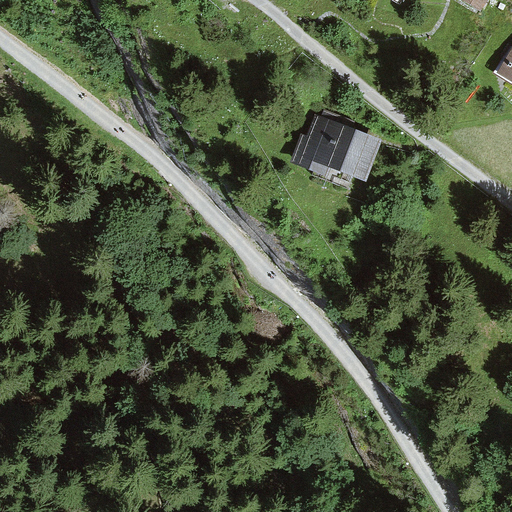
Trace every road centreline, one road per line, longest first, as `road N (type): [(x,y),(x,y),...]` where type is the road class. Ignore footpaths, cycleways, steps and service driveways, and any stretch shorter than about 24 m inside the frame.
road 1 (track): [(447,511),(363,377),(141,147),(0,39)]
road 2 (track): [(244,0),(511,207)]
